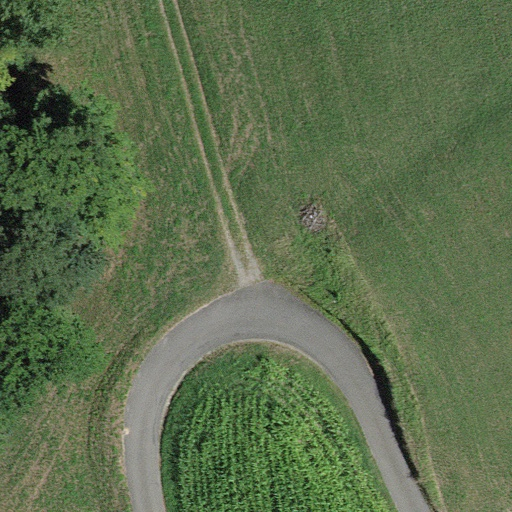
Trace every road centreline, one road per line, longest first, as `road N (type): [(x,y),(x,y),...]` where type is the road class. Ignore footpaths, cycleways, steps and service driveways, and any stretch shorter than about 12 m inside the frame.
road 1 (track): [(421,511),(328,357),(281,308),(244,302),(199,313),(136,436),(155,511)]
road 2 (track): [(244,302),(230,224),(161,0)]
